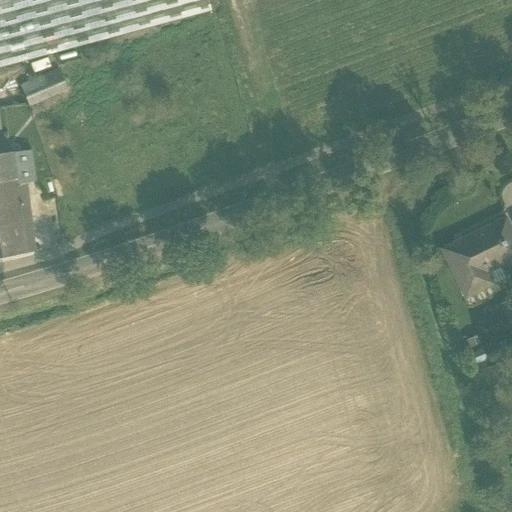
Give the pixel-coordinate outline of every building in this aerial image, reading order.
[(206,0),(0,0),(0,69),(210,13),(206,0)] [(58,72),(20,88),(28,106),(65,90),(58,72)] [(11,154),(0,155),(0,183),(15,181),(11,154)] [(15,181),(0,183),(0,259),(34,253),(25,184),(15,186),(15,181)] [(511,239),(505,225),(492,231),(489,226),(441,248),(464,297),(489,286),(483,273),(511,258),(511,239)]
